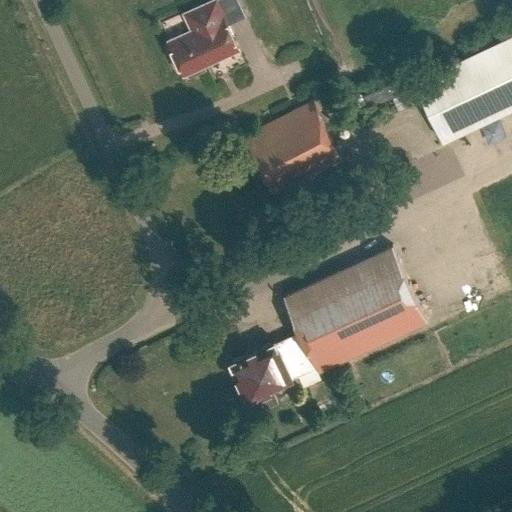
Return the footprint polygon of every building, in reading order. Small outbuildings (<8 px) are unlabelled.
[(218,50),(235,42),(216,0),(212,0),(186,12),(193,29),(169,40),(172,46),(168,48),(177,68),(181,66),(184,73),(187,71),(189,76),(205,68),(203,64),(209,62),(209,61),(216,58),(218,51),(218,50)] [(511,33),(414,79),(443,140),(511,107),(511,33)] [(326,107),(331,119),(368,103),(370,108),(394,97),(399,108),(413,102),(402,77),(363,94),(362,91),(326,107)] [(245,137),(274,194),(342,160),(312,100),(260,126),(261,129),(245,137)] [(260,394),(265,405),(277,399),(272,388),(292,379),(289,373),(314,362),(318,370),(427,320),(393,245),(284,294),(300,331),(276,342),(275,340),(230,360),(232,364),(229,368),(233,375),(238,376),(248,399),(260,394)] [(492,288),(506,284),(501,269),(487,274),(492,288)] [(458,307),(477,302),(474,293),(455,298),(458,307)]
